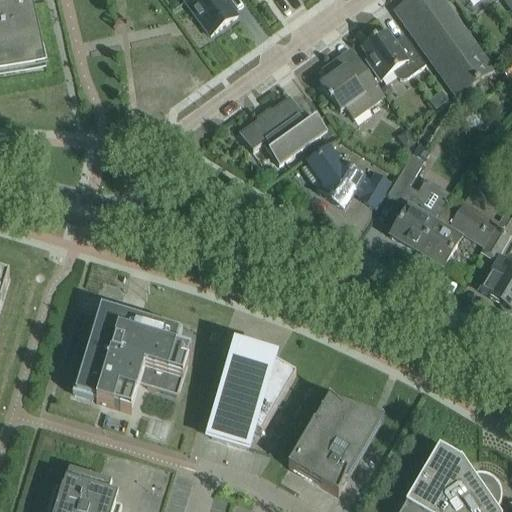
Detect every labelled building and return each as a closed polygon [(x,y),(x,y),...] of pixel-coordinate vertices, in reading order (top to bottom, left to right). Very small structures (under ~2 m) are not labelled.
[(0,0),(0,78),(9,77),(45,70),(31,6),(29,7),(27,0),(0,0)] [(190,0),(185,4),(210,39),(237,19),(223,0),(190,0)] [(457,99),(491,75),(437,0),(414,0),(396,14),(457,99)] [(511,0),(501,0),(511,14),(511,0)] [(394,45),(387,35),(376,42),(375,40),(361,50),(368,61),(365,63),(380,84),(393,75),(396,80),(399,82),(403,83),(407,82),(425,69),(403,38),(394,45)] [(384,99),(357,62),(340,74),(334,65),(321,74),(327,83),(319,89),(329,104),(331,103),(339,115),(344,111),(352,122),(384,99)] [(507,81),(511,77),(511,63),(501,72),(507,81)] [(304,129),(299,122),(303,119),(290,101),(239,137),(252,156),(266,146),(271,152),(268,155),(278,170),(326,135),(315,120),(304,129)] [(401,138),(401,143),(407,151),(415,145),(406,134),(401,138)] [(309,166),(301,171),(319,197),(343,211),(353,195),(363,199),(361,203),(373,210),(387,186),(375,179),(371,187),(361,181),(338,166),(327,152),(309,166)] [(443,212),(409,190),(423,166),(411,158),(387,198),(399,206),(399,205),(408,210),(390,240),(416,256),(443,212)] [(431,187),(421,181),(416,189),(450,210),(463,189),(439,175),(431,187)] [(457,220),(443,212),(416,256),(442,272),(461,240),(484,253),(501,226),(465,205),(457,220)] [(494,263),(511,234),(511,226),(504,221),(501,226),(484,253),(482,256),(494,263)] [(511,269),(500,262),(491,278),(480,295),(511,314),(511,269)] [(0,308),(9,280),(0,277),(0,308)] [(177,400),(182,381),(188,362),(178,359),(180,352),(177,351),(182,334),(99,308),(72,398),(92,404),(92,403),(96,404),(95,405),(131,416),(139,388),(177,400)] [(264,363),(260,361),(237,354),(233,367),(229,366),(206,440),(228,447),(229,446),(248,452),(254,432),(261,436),(295,376),(274,364),(270,371),(268,367),(269,363),(264,361),(264,363)] [(366,426),(343,413),(328,400),(287,470),(338,500),(352,465),(357,468),(365,454),(358,450),(369,424),(367,424),(366,426)] [(459,464),(438,452),(403,511),(497,511),(498,511),(499,509),(500,508),(500,506),(500,504),(501,502),(501,501),(501,499),(500,497),(500,495),(499,492),(498,490),(496,488),(495,486),(494,485),(492,484),(490,482),(487,481),(484,480),(482,480),(479,480),(477,480),(476,480),(474,480),(472,481),(460,463),(459,464)] [(108,496),(111,485),(69,472),(63,491),(56,489),(48,511),(119,511),(121,509),(115,507),(118,499),(108,496)]
